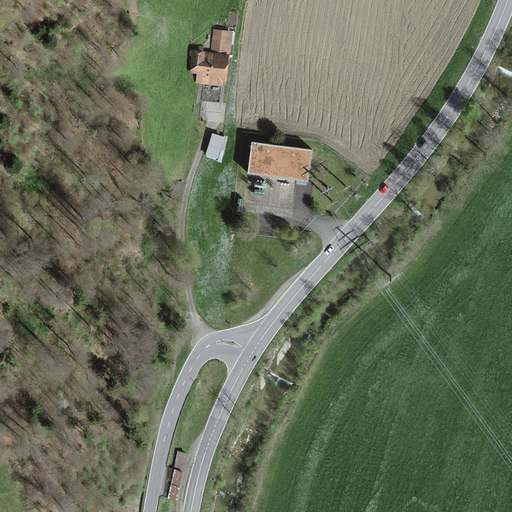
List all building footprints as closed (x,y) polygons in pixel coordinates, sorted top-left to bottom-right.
[(215,30),(212,52),(227,54),(229,32),(215,30)] [(220,103),(222,85),(224,59),(203,57),(203,53),(194,52),(193,63),(196,63),(195,69),(199,69),(198,82),(199,82),(199,80),(204,80),(204,83),(201,101),(220,103)] [(224,140),(212,137),(210,149),(221,152),(224,140)] [(252,141),(248,173),(308,181),(312,149),(252,141)] [(175,182),(172,200),(179,201),(181,183),(175,182)] [(173,321),(185,326),(189,318),(176,313),(173,321)] [(168,497),(176,499),(186,453),(179,452),(168,497)]
